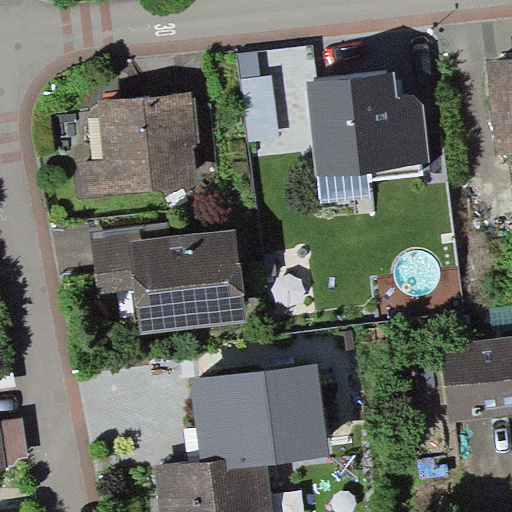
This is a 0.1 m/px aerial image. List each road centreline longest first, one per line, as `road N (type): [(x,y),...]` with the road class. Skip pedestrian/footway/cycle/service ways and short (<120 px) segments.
road 1 (residential): [(0,46),(484,0)]
road 2 (residential): [(0,115),(79,511)]
